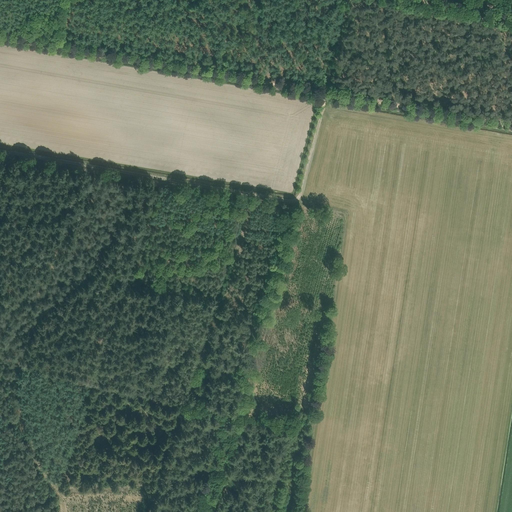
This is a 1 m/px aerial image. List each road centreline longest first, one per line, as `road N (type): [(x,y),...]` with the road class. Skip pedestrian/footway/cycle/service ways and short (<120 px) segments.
road 1 (track): [(325,95),(202,511)]
road 2 (track): [(325,95),(0,37)]
road 3 (track): [(0,149),(294,199)]
road 4 (track): [(511,129),(325,95)]
